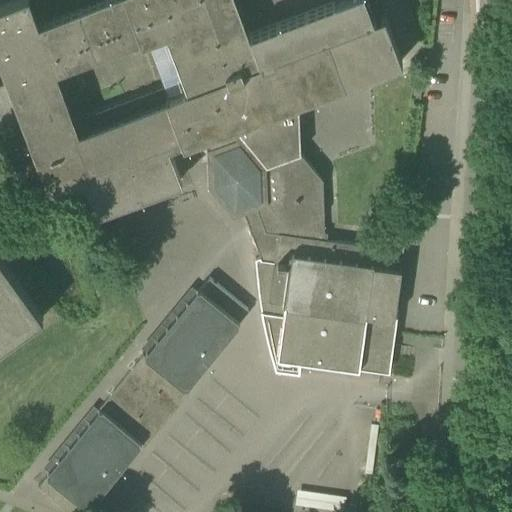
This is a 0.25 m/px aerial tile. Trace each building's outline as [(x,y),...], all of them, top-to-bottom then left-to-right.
[(104,0),(37,26),(27,0),(13,0),(0,5),(0,60),(2,66),(8,81),(50,193),(84,180),(94,205),(96,212),(99,210),(182,179),(166,138),(179,133),(183,143),(206,134),(211,146),(207,148),(207,155),(208,186),(232,215),(243,211),(255,244),(260,256),(255,258),(256,270),(257,279),(258,288),(259,294),(260,299),(261,304),(261,309),(263,316),(264,321),(264,326),(265,331),(266,336),(267,341),(268,346),(269,351),(270,355),(272,360),(273,365),(275,369),(299,372),(301,359),(381,369),(384,344),(386,344),(389,340),(391,335),(392,333),(394,328),(395,324),(397,319),(398,306),(396,305),(401,267),(393,266),(395,248),(325,239),(323,179),(299,151),(298,97),(342,80),(399,59),(400,62),(402,61),(384,14),(382,15),(383,18),(378,20),(374,21),(366,0),(338,0),(252,32),(252,34),(249,35),(236,0),(104,0)] [(0,347),(43,317),(0,257),(0,347)] [(239,320),(248,309),(209,277),(198,289),(197,288),(156,337),(145,351),(146,353),(145,355),(142,353),(99,405),(101,407),(38,485),(70,511),(80,511),(141,440),(145,443),(189,391),(184,386),(185,385),(187,387),(221,346),(239,323),(238,322),(239,320)] [(378,424),(371,423),(365,472),(372,473),(378,424)] [(344,506),(346,493),(296,485),(296,501),(344,506)]
